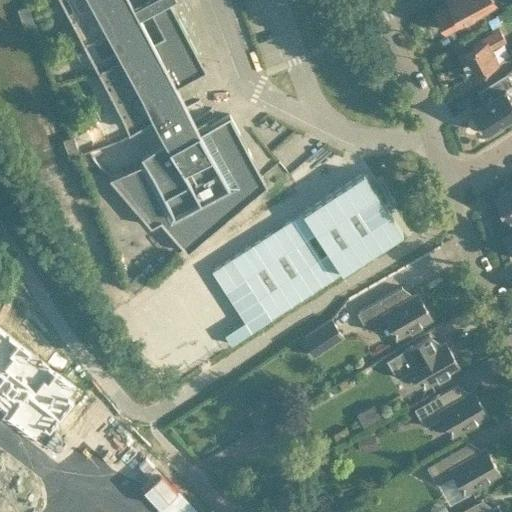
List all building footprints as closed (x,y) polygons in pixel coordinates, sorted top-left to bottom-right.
[(188,251),(267,185),(262,175),(230,113),(200,129),(195,120),(188,106),(176,85),(206,69),(197,52),(170,0),(62,0),(130,127),(155,114),(159,122),(164,131),(134,150),(140,161),(110,176),(152,225),(162,219),(188,251)] [(462,23),(479,14),(494,7),(490,0),(449,0),(450,2),(435,10),(446,30),(461,22),(462,23)] [(27,5),(17,8),(24,27),(34,24),(35,23),(28,4),(27,5)] [(496,14),(487,19),(492,28),(500,23),(496,14)] [(470,77),(488,67),(496,64),(491,55),(494,53),(491,48),(507,40),(500,28),(489,34),(471,43),(473,46),(458,54),(470,77)] [(511,83),(511,79),(507,71),(478,89),(484,99),(471,107),(485,131),(488,129),(490,132),(499,127),(497,124),(511,114),(511,98),(505,88),(511,83)] [(72,136),(63,139),(70,158),(79,155),(80,154),(74,135),(72,136)] [(501,191),(497,194),(511,216),(511,184),(509,186),(507,183),(499,188),(501,191)] [(127,283),(127,284),(128,286),(134,292),(149,279),(142,271),(127,283)] [(397,337),(414,327),(432,317),(417,292),(408,297),(402,285),(357,311),(368,329),(386,318),(397,337)] [(332,316),(300,337),(312,355),(344,335),(332,316)] [(0,326),(0,411),(7,417),(6,418),(9,420),(9,419),(36,440),(39,442),(42,444),(43,442),(50,433),(75,401),(81,392),(83,390),(81,388),(77,386),(41,358),(37,363),(28,356),(32,351),(0,326)] [(425,385),(442,375),(460,365),(445,340),(436,345),(430,334),(387,359),(397,377),(414,367),(425,385)] [(452,434),(470,424),(487,414),(473,389),(464,394),(458,383),(414,407),(425,425),(442,415),(452,434)] [(255,427),(274,415),(265,403),(247,414),(255,427)] [(373,430),(390,422),(383,407),(366,415),(373,430)] [(280,437),(306,423),(298,409),(273,423),(280,437)] [(374,433),(357,436),(359,448),(376,444),(374,433)] [(465,491),(482,481),(500,471),(485,447),(476,452),(470,440),(452,450),(427,465),(437,483),(454,473),(465,491)] [(0,467),(0,495),(13,478),(0,467)] [(501,511),(497,504),(488,509),(482,498),(457,511),(501,511)]
